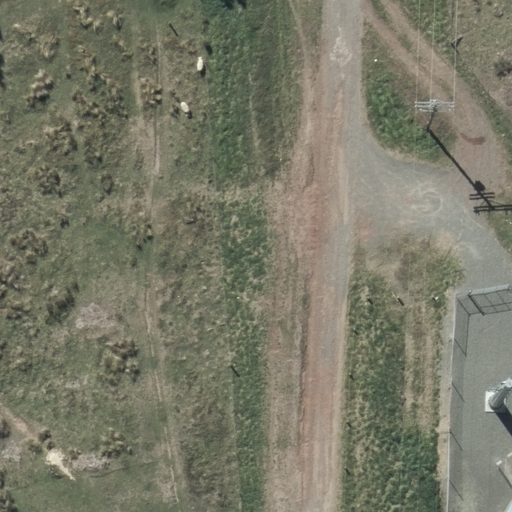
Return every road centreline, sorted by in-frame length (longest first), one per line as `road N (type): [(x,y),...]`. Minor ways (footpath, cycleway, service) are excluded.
road 1 (track): [(339,0),(325,511)]
road 2 (track): [(511,291),(482,249),(378,170),(335,104)]
